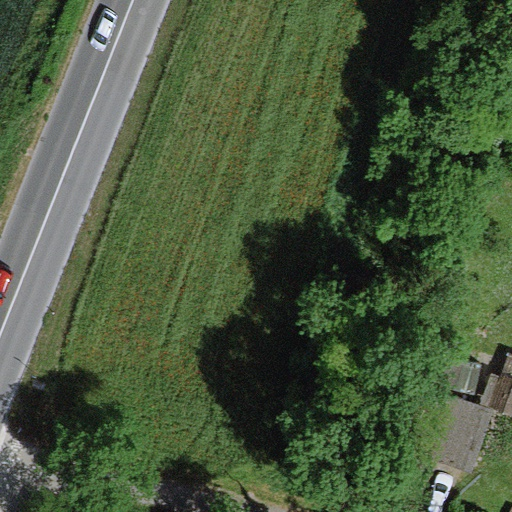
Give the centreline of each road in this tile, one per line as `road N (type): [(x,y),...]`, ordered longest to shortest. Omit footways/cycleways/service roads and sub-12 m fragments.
road 1 (secondary): [(0,336),(133,0)]
road 2 (unclassified): [(0,466),(229,511)]
